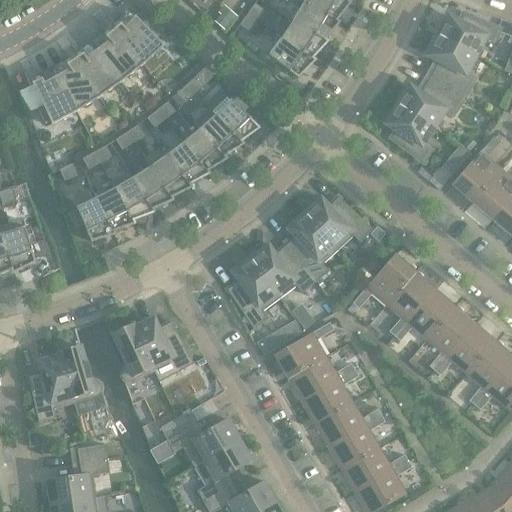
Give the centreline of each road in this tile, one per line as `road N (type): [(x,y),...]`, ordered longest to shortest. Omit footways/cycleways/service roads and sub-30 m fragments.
road 1 (residential): [(307,511),(165,268)]
road 2 (residential): [(511,305),(323,143)]
road 3 (residential): [(165,268),(229,228),(323,143)]
road 4 (residential): [(29,511),(3,329)]
road 5 (residential): [(323,143),(409,0)]
